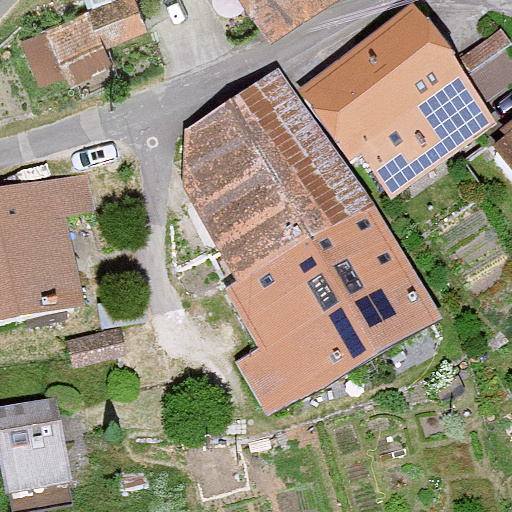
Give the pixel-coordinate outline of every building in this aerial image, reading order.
[(132,70),(124,49),(166,31),(151,0),(143,0),(96,21),(96,22),(62,35),(84,89),(132,70)] [(369,0),(278,0),(306,42),(369,0)] [(511,146),(511,110),(439,15),(322,104),(412,223),(511,146)] [(317,438),(475,325),(304,89),(207,143),(213,189),(271,291),(255,300),(288,359),(269,370),(317,438)] [(107,226),(94,180),(0,202),(0,341),(101,322),(84,232),(107,226)] [(92,381),(151,365),(143,335),(84,350),(92,381)] [(17,504),(90,497),(81,406),(8,413),(17,504)]
